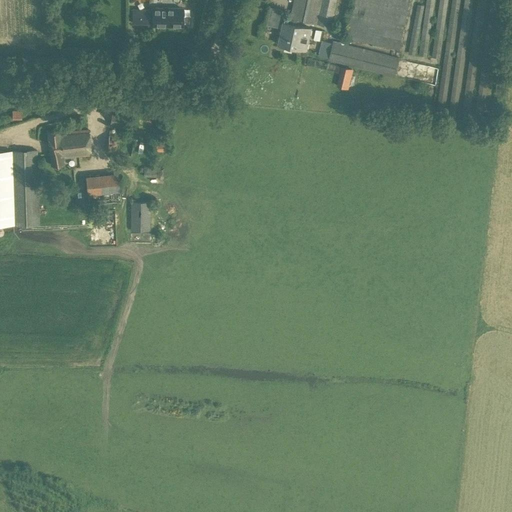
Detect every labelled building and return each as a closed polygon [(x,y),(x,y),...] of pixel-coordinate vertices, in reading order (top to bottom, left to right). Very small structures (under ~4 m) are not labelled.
[(294,0),(292,17),(327,24),(330,4),(337,6),(337,0),(294,0)] [(416,3),(411,53),(431,55),(431,56),(444,57),(440,97),(452,98),(454,80),(458,80),(460,62),(473,63),(474,55),(479,55),(482,25),(476,24),(478,0),(427,0),(427,4),(416,3)] [(269,5),(265,23),(279,26),(283,8),(269,5)] [(132,10),(132,23),(153,23),(153,25),(182,26),(182,10),(153,9),(153,10),(132,10)] [(282,22),(278,45),(305,51),(310,28),(296,25),(288,23),(282,22)] [(322,39),(318,58),(398,74),(402,55),(334,41),(322,39)] [(340,65),(334,86),(346,89),(351,68),(340,65)] [(20,110),(11,111),(11,119),(21,119),(20,110)] [(111,114),(109,125),(129,128),(131,117),(111,114)] [(60,130),(47,131),(51,167),(63,165),(63,162),(65,161),(65,159),(91,156),(88,129),(60,132),(60,130)] [(109,135),(106,153),(130,157),(133,139),(116,136),(109,135)] [(148,141),(147,152),(167,151),(167,140),(148,141)] [(37,150),(12,151),(15,226),(39,225),(37,150)] [(118,173),(86,176),(88,205),(121,201),(118,173)] [(150,202),(131,202),(131,230),(150,230),(150,202)]
